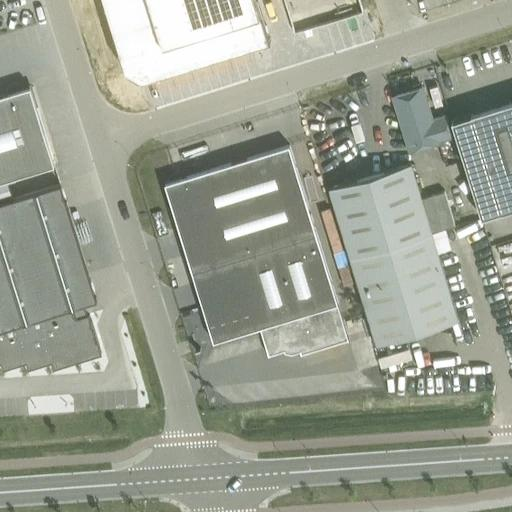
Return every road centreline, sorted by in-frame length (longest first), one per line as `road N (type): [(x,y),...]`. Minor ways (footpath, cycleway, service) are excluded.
road 1 (unclassified): [(102,139),(511,13)]
road 2 (unclassified): [(199,478),(102,139)]
road 3 (secondary): [(199,478),(511,457)]
road 4 (secondary): [(0,492),(199,478)]
road 5 (unclassified): [(102,139),(58,0)]
